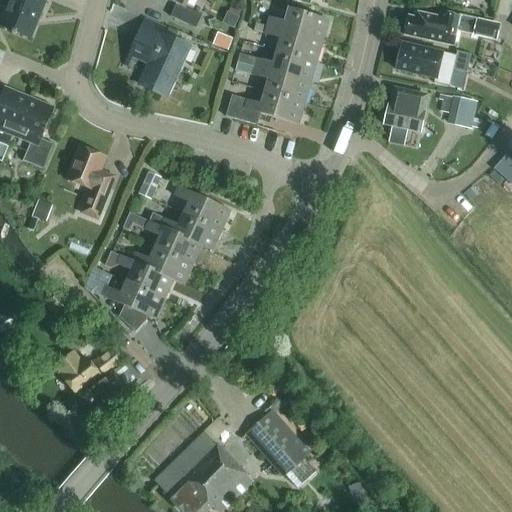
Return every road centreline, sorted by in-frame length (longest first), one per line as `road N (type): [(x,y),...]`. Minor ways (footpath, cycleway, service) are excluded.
road 1 (tertiary): [(59,511),(230,321),(325,186)]
road 2 (residential): [(272,166),(89,109),(76,85),(99,0)]
road 3 (residential): [(272,166),(239,270),(178,341)]
road 4 (tertiary): [(325,186),(354,124),(383,0)]
